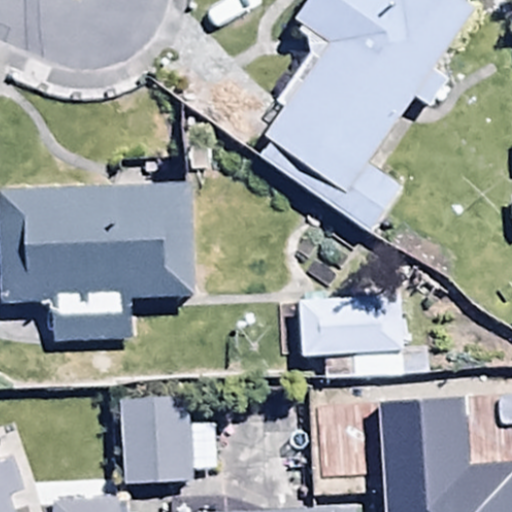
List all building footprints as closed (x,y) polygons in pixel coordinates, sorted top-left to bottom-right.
[(435,77),(472,16),(446,0),(309,0),(295,24),(306,31),(299,43),(313,52),(274,117),(281,121),(267,144),(275,148),(262,170),(376,240),(406,191),(370,169),(411,102),(436,117),(453,88),(435,77)] [(189,194),(1,200),(5,309),(50,307),(52,345),(132,342),(131,307),(192,305),(189,194)] [(313,291),(329,297),(352,291),(364,267),(358,249),(346,238),(328,235),(313,241),(302,257),(303,276),(313,291)] [(400,304),(301,307),(304,361),(350,359),(351,383),(426,381),(425,353),(402,354),(400,304)] [(511,371),(476,373),(481,497),(511,495),(511,371)] [(193,487),(192,474),(215,473),(212,429),(189,431),(186,399),(120,403),(126,492),(193,487)] [(0,511),(14,511),(12,503),(26,498),(16,466),(0,471),(0,469),(0,511)] [(119,511),(120,503),(54,506),(54,511),(119,511)]
